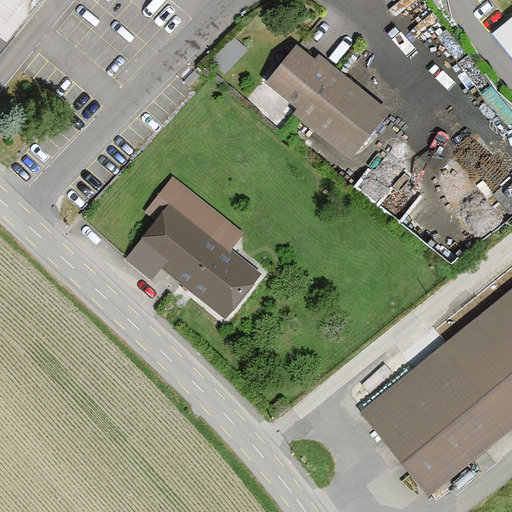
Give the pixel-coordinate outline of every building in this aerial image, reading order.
[(0,0),(0,39),(5,44),(41,0),(0,0)] [(511,18),(493,34),(511,58),(511,18)] [(313,60),(300,49),(268,86),(298,110),(294,115),(298,118),(349,160),(390,111),(319,52),(313,60)] [(166,210),(133,252),(223,323),(256,282),(166,210)] [(511,292),(361,412),(426,494),(511,425),(511,292)]
